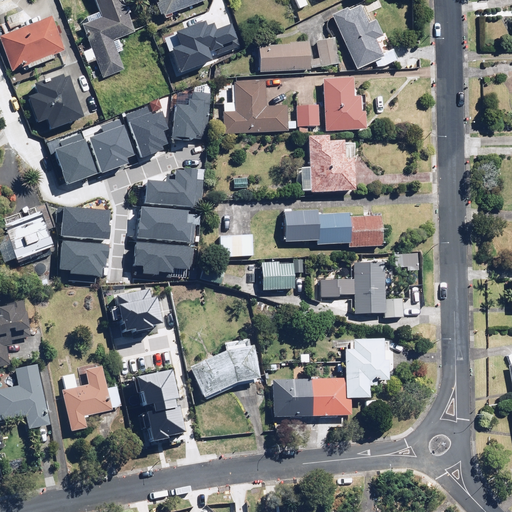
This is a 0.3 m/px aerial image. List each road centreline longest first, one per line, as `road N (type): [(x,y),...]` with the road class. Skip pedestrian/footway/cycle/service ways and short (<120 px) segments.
road 1 (residential): [(448,424),(454,381),(443,0)]
road 2 (residential): [(29,511),(234,472),(418,449)]
road 3 (residential): [(0,84),(50,190),(70,198),(116,181)]
